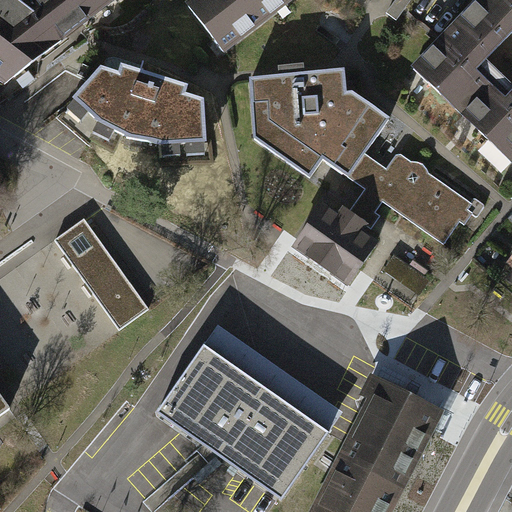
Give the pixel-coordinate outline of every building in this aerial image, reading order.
[(33,0),(20,10),(6,0),(0,0),(0,83),(11,93),(130,0),(33,0)] [(296,0),(188,0),(183,4),(223,56),(296,0)] [(511,0),(478,0),(410,72),(511,167),(511,0)] [(133,72),(121,68),(117,79),(100,72),(76,103),(100,122),(127,140),(158,146),(202,144),(198,103),(179,97),(183,88),(133,72)] [(353,101),(350,75),(255,84),(261,146),(317,184),(330,165),(373,196),(357,219),(374,230),(389,209),(447,250),(475,209),(400,157),(388,173),(370,161),(395,125),(359,100),(353,101)] [(386,246),(327,205),(293,254),(352,295),(386,246)] [(151,311),(85,220),(54,242),(120,333),(151,311)] [(337,435),(204,346),(154,416),(285,505),(337,435)] [(348,447),(329,486),(315,511),(394,511),(440,425),(446,412),(371,374),(365,388),(376,394),(348,447)] [(0,416),(10,409),(0,395),(0,416)]
